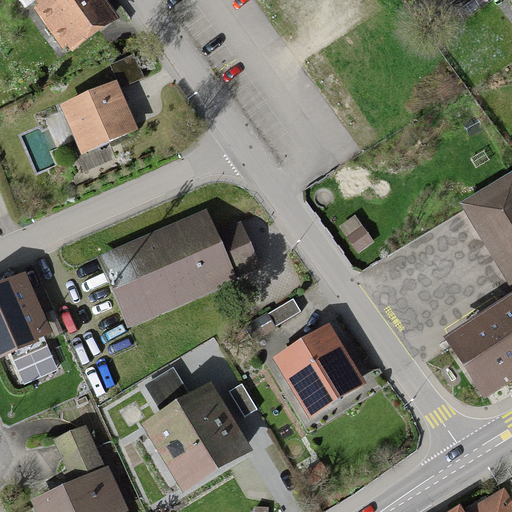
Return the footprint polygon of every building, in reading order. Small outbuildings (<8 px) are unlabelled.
[(48,6),(40,12),(65,47),(73,41),(76,45),(111,20),(96,0),(47,0),(45,2),(48,6)] [(423,0),(429,8),(440,0),(423,0)] [(112,67),(122,90),(145,79),(135,56),(112,67)] [(113,89),(68,109),(84,146),(107,136),(110,142),(133,132),(113,89)] [(511,280),(511,180),(467,207),(511,280)] [(205,219),(105,262),(132,323),(231,280),(205,219)] [(0,350),(42,332),(22,287),(0,297),(0,350)] [(302,313),(295,300),(247,329),(255,341),(302,313)] [(511,377),(511,308),(456,345),(487,393),(511,377)] [(354,370),(342,350),(337,354),(329,340),(319,346),(315,340),(301,349),(305,355),(287,366),(313,408),(354,383),(349,373),(354,370)] [(183,414),(150,433),(151,434),(161,429),(179,460),(170,466),(171,467),(172,467),(182,484),(182,485),(182,486),(247,448),(246,446),(237,451),(226,433),(227,432),(227,430),(227,428),(226,427),(226,425),(225,424),(224,422),(222,421),(221,420),(220,420),(218,419),(207,401),(216,396),(215,394),(195,406),(175,372),(151,386),(159,398),(156,399),(165,414),(178,407),(183,414)] [(243,385),(230,393),(246,418),(259,411),(243,385)] [(41,504),(44,511),(121,511),(92,447),(93,446),(86,431),(57,444),(65,460),(67,459),(80,487),(41,504)] [(511,511),(511,506),(504,494),(473,511),(511,511)]
